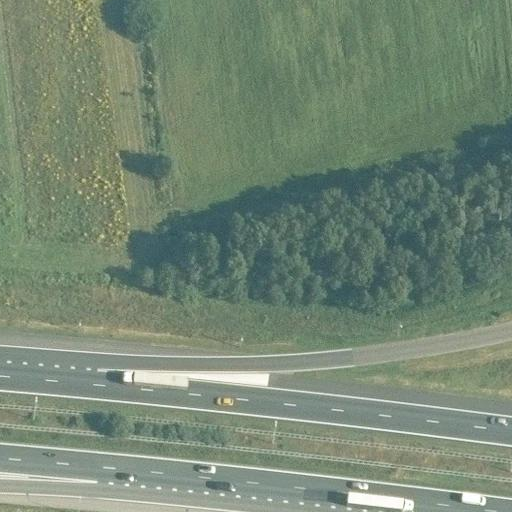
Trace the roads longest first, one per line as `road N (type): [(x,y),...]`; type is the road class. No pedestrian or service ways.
road 1 (motorway): [(511,428),(0,376)]
road 2 (motorway): [(0,460),(496,511)]
